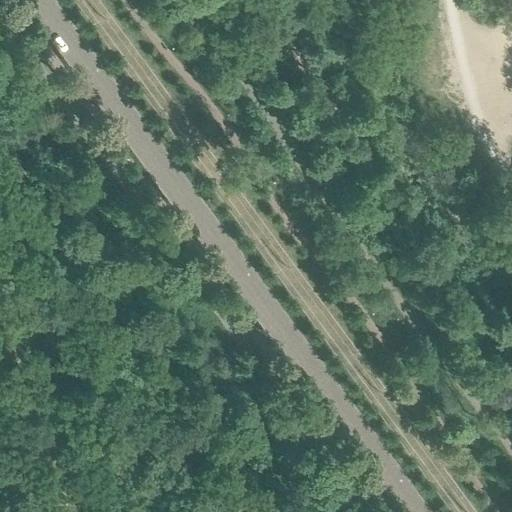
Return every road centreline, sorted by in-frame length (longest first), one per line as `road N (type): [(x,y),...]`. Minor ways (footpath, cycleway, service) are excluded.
road 1 (tertiary): [(416,511),(38,0)]
road 2 (unknown): [(511,235),(441,160),(356,110),(292,0)]
